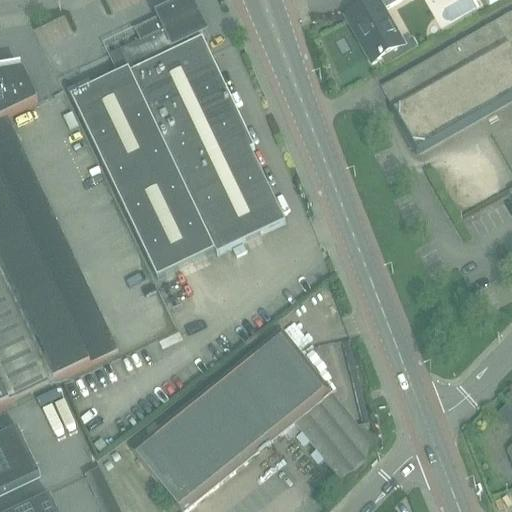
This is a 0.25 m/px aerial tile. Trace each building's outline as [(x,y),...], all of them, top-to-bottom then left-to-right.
[(379,0),(351,16),(365,42),(360,45),(372,66),(381,61),(385,69),(418,50),(412,40),(402,45),(383,13),(405,0),(379,0)] [(483,0),(488,9),(504,0),(483,0)] [(71,100),(158,282),(215,254),(217,258),(286,225),(251,153),(255,151),(200,35),(203,34),(189,5),(134,31),(140,43),(109,58),(118,78),(71,100)] [(404,79),(404,78),(403,79),(404,80),(384,91),(383,90),(382,91),(383,92),(382,92),(416,152),(511,98),(511,15),(444,54),(445,56),(425,67),(424,67),(424,68),(404,79)] [(24,76),(0,79),(0,276),(52,387),(119,355),(7,121),(38,106),(24,76)] [(280,439),(332,396),(282,334),(133,453),(132,454),(178,511),(188,511),(235,474),(233,472),(242,465),(244,467),(247,465),(245,462),(254,455),(256,458),(259,455),(257,453),(266,446),(268,448),(271,446),(269,444),(278,436),(280,439)] [(0,411),(12,405),(0,379),(0,411)] [(19,432),(0,441),(0,498),(41,479),(19,432)] [(101,511),(119,511),(100,472),(86,479),(101,511)] [(56,511),(50,499),(23,511),(56,511)]
